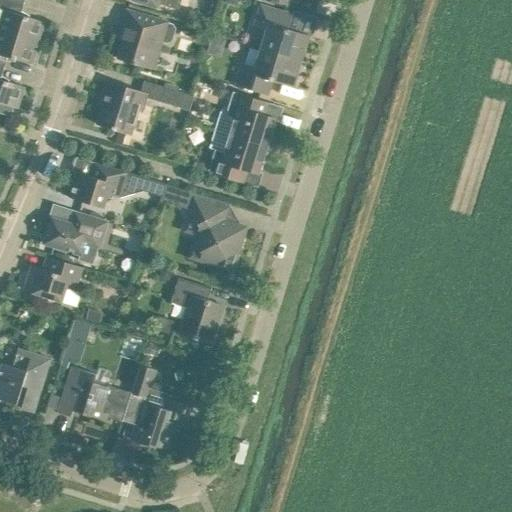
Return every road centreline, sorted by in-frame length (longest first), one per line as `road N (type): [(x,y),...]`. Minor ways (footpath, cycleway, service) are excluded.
road 1 (residential): [(0,447),(144,490),(198,484),(223,458),(358,0)]
road 2 (residential): [(0,255),(52,132),(90,0)]
